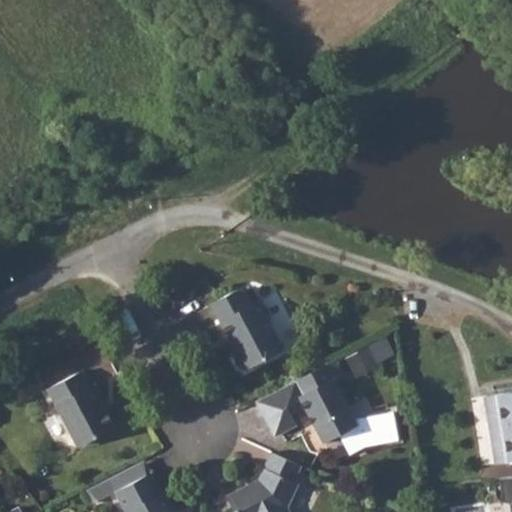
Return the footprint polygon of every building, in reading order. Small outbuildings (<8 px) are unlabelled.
[(237,289),(212,303),(237,350),(235,358),(240,368),(249,370),(286,350),(260,303),(253,306),(246,291),(237,289)] [(328,363),(257,401),(266,419),(288,407),(302,400),(324,441),(341,433),(348,435),(359,430),(360,423),(328,363)] [(83,372),(47,391),(76,444),(82,446),(114,428),(102,405),(105,403),(95,385),(91,387),(83,372)] [(511,390),(493,394),(505,461),(511,459),(511,390)] [(505,461),(493,394),(484,396),(497,463),(505,461)] [(288,407),(266,419),(275,437),(297,425),(288,407)] [(302,465),(273,451),(260,478),(253,482),(255,485),(250,488),(246,486),(227,497),(235,511),(292,511),(290,507),(301,482),(294,480),(302,465)] [(143,461),(90,489),(97,503),(116,494),(151,476),(143,461)] [(511,511),(511,475),(499,477),(502,501),(510,500),(511,511)] [(151,476),(116,494),(126,511),(173,511),(163,493),(161,494),(151,476)]
